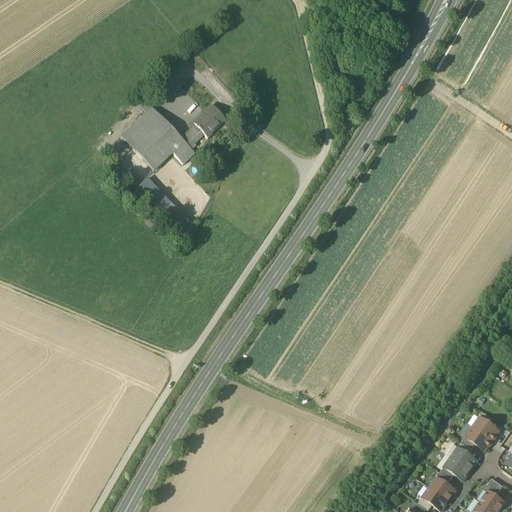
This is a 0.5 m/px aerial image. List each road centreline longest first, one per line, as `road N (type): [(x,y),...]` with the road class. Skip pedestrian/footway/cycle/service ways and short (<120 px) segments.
road 1 (primary): [(124,511),(447,0)]
road 2 (track): [(187,361),(311,172)]
road 3 (track): [(187,361),(0,282)]
road 4 (track): [(311,172),(328,143),(296,0)]
road 5 (track): [(93,511),(187,361)]
